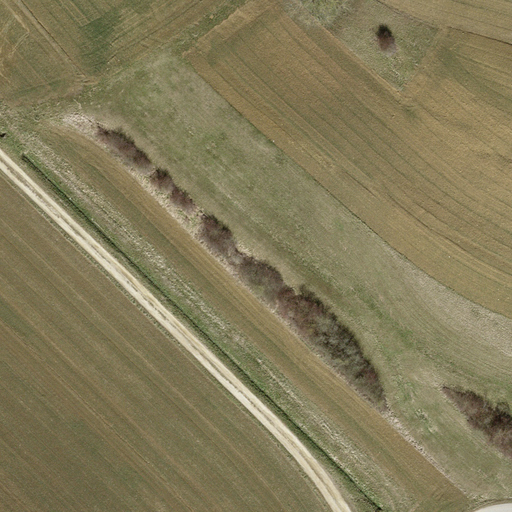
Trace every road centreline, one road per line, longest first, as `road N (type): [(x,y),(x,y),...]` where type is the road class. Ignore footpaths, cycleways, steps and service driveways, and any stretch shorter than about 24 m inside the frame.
road 1 (track): [(0,153),(341,511)]
road 2 (track): [(0,153),(241,0)]
